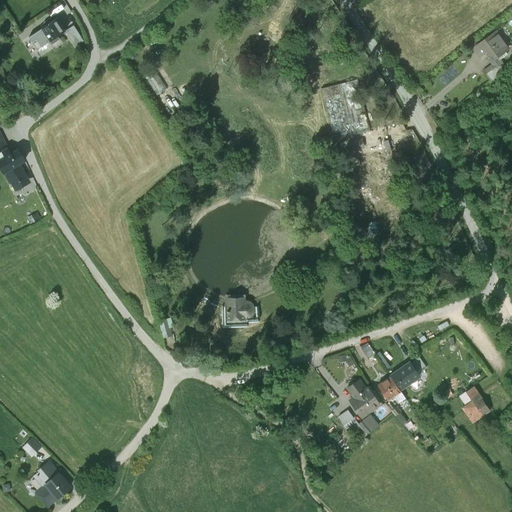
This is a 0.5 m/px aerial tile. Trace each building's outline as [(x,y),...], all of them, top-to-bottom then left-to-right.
[(56,19),(41,29),(49,41),(57,35),(64,31),(56,19)] [(76,46),(85,41),(75,25),(66,30),(76,46)] [(41,29),(29,37),(32,41),(37,38),(42,46),(44,44),(49,41),(41,29)] [(495,31),(471,48),(478,58),(485,53),(491,61),(497,57),(508,49),(495,31)] [(60,39),(57,35),(49,41),(52,44),(60,39)] [(32,41),(29,37),(25,40),(36,57),(47,49),(44,44),(42,46),(37,49),(32,41)] [(506,69),(497,57),(491,61),(494,66),(485,72),(491,80),(506,69)] [(143,74),(146,79),(156,73),(153,68),(143,74)] [(146,79),(157,95),(167,89),(156,73),(146,79)] [(334,140),(345,137),(369,131),(357,80),(322,89),(334,140)] [(19,102),(25,111),(33,106),(27,97),(19,102)] [(389,147),(384,128),(369,131),(345,137),(350,157),(389,147)] [(0,153),(0,160),(12,153),(8,147),(1,151),(2,152),(0,153)] [(408,226),(389,147),(350,157),(369,236),(408,226)] [(0,160),(0,164),(5,173),(20,165),(26,162),(19,149),(12,153),(0,160)] [(30,183),(20,165),(5,173),(16,191),(30,183)] [(27,217),(30,224),(40,219),(37,213),(27,217)] [(243,303),(243,296),(227,296),(227,324),(244,324),(244,319),(247,319),(250,318),(252,315),(253,313),(253,310),(252,306),(250,304),(246,303),(243,303)] [(159,321),(163,337),(171,335),(167,319),(159,321)] [(369,344),(360,349),(368,360),(376,354),(369,344)] [(345,354),(338,356),(340,363),(346,361),(347,360),(346,357),(345,354)] [(349,355),(346,357),(347,360),(346,361),(349,367),(354,364),(349,355)] [(415,360),(410,363),(416,372),(421,369),(419,367),(421,365),(418,360),(416,362),(415,360)] [(410,363),(390,377),(400,390),(419,376),(416,372),(410,363)] [(406,399),(400,390),(390,377),(377,385),(387,400),(392,397),(398,404),(406,399)] [(359,380),(347,387),(354,397),(350,400),(361,417),(380,404),(369,387),(366,390),(359,380)] [(490,411),(473,387),(465,392),(471,401),(465,406),(461,408),(463,411),(466,409),(474,421),(490,411)] [(471,401),(465,392),(459,396),(465,406),(471,401)] [(402,425),(407,422),(395,407),(391,410),(402,425)] [(369,417),(358,425),(367,435),(377,427),(369,417)] [(502,418),(493,424),(498,432),(507,426),(502,418)] [(32,438),(24,447),(32,455),(41,447),(32,438)] [(70,486),(49,461),(39,469),(40,470),(35,474),(44,485),(36,491),(47,505),(70,486)]
